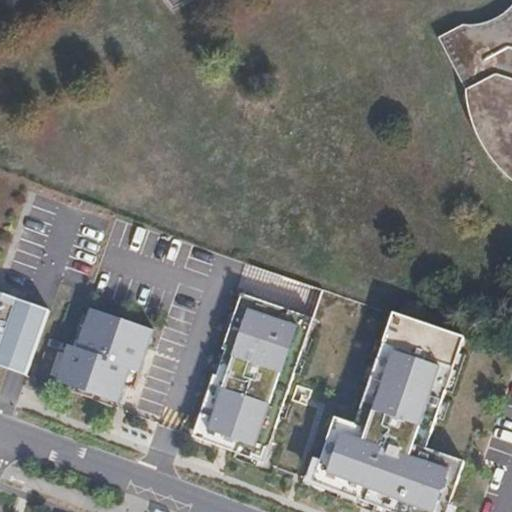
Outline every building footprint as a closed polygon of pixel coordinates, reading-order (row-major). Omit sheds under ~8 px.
[(511,8),(510,11),(496,22),(483,27),(477,28),(462,29),(438,42),(466,94),(467,103),(471,120),(479,142),(486,154),(495,166),(503,175),(511,182),(511,8)] [(28,376),(51,310),(40,307),(0,292),(0,366),(12,370),(17,372),(28,376)] [(264,467),(319,324),(248,299),(227,353),(230,354),(220,380),(217,379),(197,433),(206,436),(203,443),(228,453),(264,467)] [(126,389),(148,333),(93,312),(79,352),(70,348),(57,381),(72,387),(70,392),(93,401),(95,396),(111,402),(117,386),(126,389)] [(448,397),(469,341),(400,320),(364,415),(369,417),(363,432),(338,423),(315,486),(373,508),(383,511),(449,511),(465,465),(420,448),(425,432),(433,435),(448,397)]
